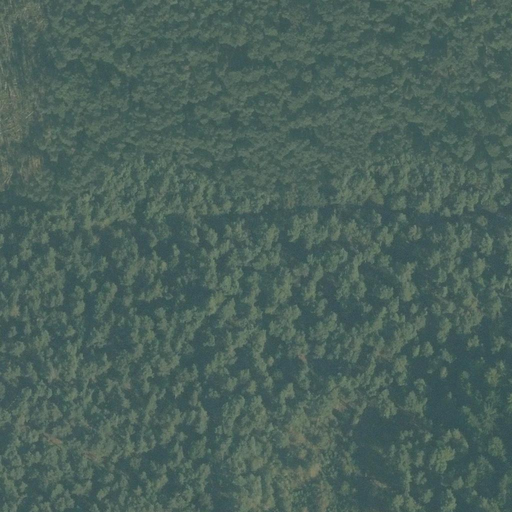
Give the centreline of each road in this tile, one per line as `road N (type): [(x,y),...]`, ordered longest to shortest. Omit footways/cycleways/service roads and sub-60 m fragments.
road 1 (track): [(0,235),(370,204),(400,223),(511,210)]
road 2 (track): [(489,511),(400,223)]
road 3 (track): [(216,511),(169,221)]
